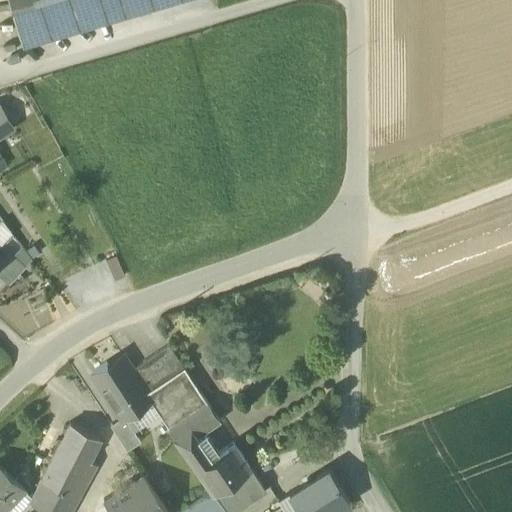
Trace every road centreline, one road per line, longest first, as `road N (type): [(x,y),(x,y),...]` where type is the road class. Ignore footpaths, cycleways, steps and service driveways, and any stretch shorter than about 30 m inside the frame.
road 1 (residential): [(33,361),(67,330),(354,225)]
road 2 (residential): [(384,511),(350,457),(354,225)]
road 3 (residential): [(354,225),(358,0)]
road 4 (unclassified): [(511,186),(396,229),(354,225)]
